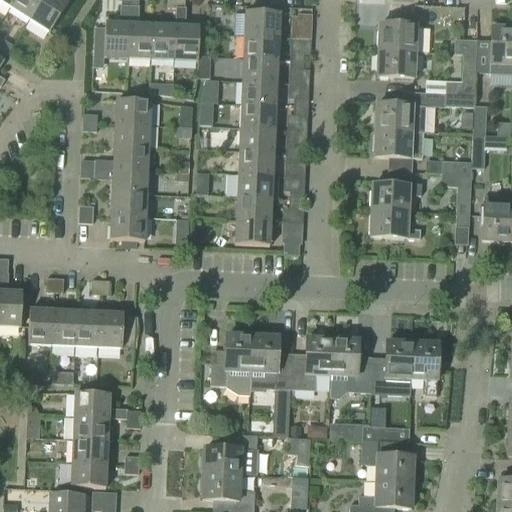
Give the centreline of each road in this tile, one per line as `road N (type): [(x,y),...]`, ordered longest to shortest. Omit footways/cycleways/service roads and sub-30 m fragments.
road 1 (residential): [(317,288),(327,0)]
road 2 (residential): [(152,511),(162,497),(178,286)]
road 3 (unclassified): [(450,511),(476,294)]
road 4 (residential): [(476,294),(317,288)]
road 5 (residential): [(70,92),(65,248)]
road 6 (residential): [(317,288),(178,286)]
road 7 (residential): [(178,286),(158,271),(91,267),(65,248)]
